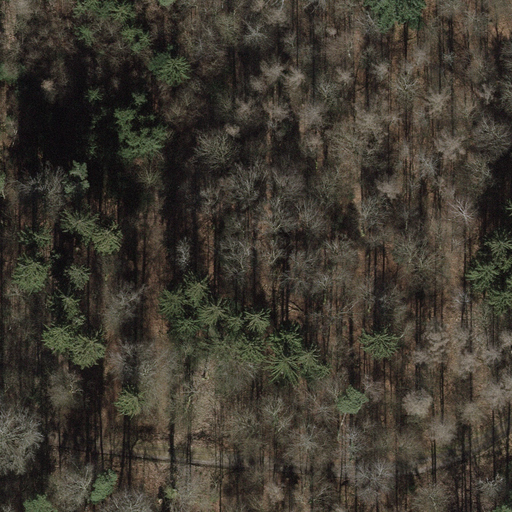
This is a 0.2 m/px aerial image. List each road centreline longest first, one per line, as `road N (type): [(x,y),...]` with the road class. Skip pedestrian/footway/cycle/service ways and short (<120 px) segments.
road 1 (track): [(0,436),(349,470),(432,467),(511,427)]
road 2 (unknown): [(249,0),(244,59),(137,292),(99,449)]
